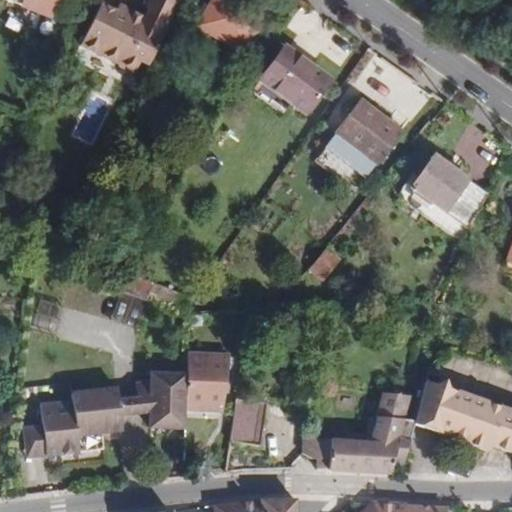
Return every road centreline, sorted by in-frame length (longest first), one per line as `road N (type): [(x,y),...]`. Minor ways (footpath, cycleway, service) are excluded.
road 1 (residential): [(39,511),(310,487)]
road 2 (residential): [(310,487),(511,493)]
road 3 (tertiary): [(511,111),(354,0)]
